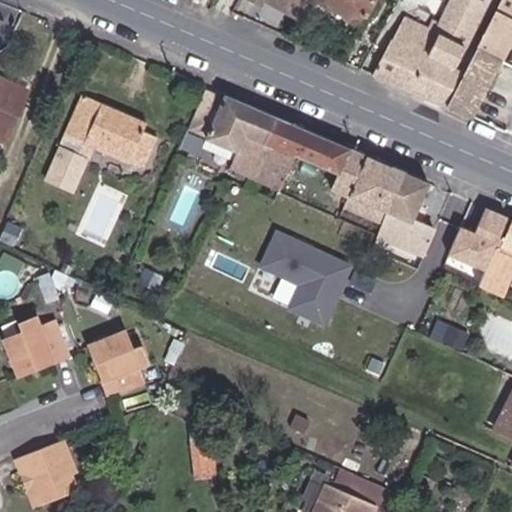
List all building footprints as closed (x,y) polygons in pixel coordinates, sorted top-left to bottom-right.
[(261,0),(271,0),(300,15),(308,0),(255,0),(261,3),(261,0)] [(328,0),(373,23),(384,0),(328,0)] [(469,72),(460,69),(491,0),(455,0),(447,19),(440,16),(435,27),(412,17),(384,75),(453,105),(469,72)] [(511,0),(505,0),(498,15),(511,19),(511,0)] [(481,49),(507,59),(511,49),(511,19),(498,15),(481,49)] [(453,105),(480,117),(507,59),(481,49),(469,72),(453,105)] [(0,113),(2,110),(9,94),(13,86),(0,80),(0,113)] [(41,107),(44,101),(13,86),(9,94),(41,107)] [(0,134),(3,135),(23,144),(41,107),(9,94),(2,110),(0,113),(0,134)] [(169,134),(171,127),(104,100),(87,136),(113,147),(163,169),(178,138),(169,134)] [(297,153),(287,147),(299,123),(250,103),(232,142),(260,155),(253,173),(281,187),(284,179),(297,153)] [(358,180),(370,154),(299,123),(287,147),(297,153),(284,179),(306,189),(319,163),(358,180)] [(0,143),(19,152),(23,144),(3,135),(0,141),(0,143)] [(105,163),(113,147),(87,136),(80,152),(105,163)] [(354,191),(406,215),(423,176),(370,154),(358,180),(354,191)] [(457,237),(435,226),(452,188),(423,176),(406,215),(396,239),(445,262),(457,237)] [(302,198),(306,189),(284,179),(281,187),(302,198)] [(480,239),(511,253),(511,252),(511,213),(490,204),(475,237),(480,239)] [(325,322),(354,261),(276,225),(258,264),(282,275),(272,298),(325,322)] [(511,252),(511,253),(480,239),(464,276),(498,292),(511,262),(511,252)] [(511,262),(498,292),(511,299),(511,262)] [(56,361),(73,354),(60,323),(44,330),(39,317),(25,323),(28,332),(11,338),(24,374),(42,366),(39,359),(53,353),(56,361)] [(484,354),(492,339),(476,331),(468,347),(484,354)] [(142,364),(153,360),(148,346),(138,349),(133,333),(99,344),(106,362),(112,359),(117,372),(111,375),(117,391),(147,379),(142,364)] [(42,366),(56,361),(53,353),(39,359),(42,366)] [(111,375),(117,372),(112,359),(106,362),(111,375)] [(82,492),(76,476),(82,473),(70,441),(25,459),(31,474),(39,471),(45,488),(37,491),(44,507),(82,492)] [(219,500),(235,498),(228,452),(206,457),(210,482),(215,480),(219,500)] [(37,491),(45,488),(39,471),(31,474),(37,491)] [(413,511),(418,503),(359,476),(350,496),(385,511),(413,511)] [(385,511),(350,496),(342,511),(385,511)]
